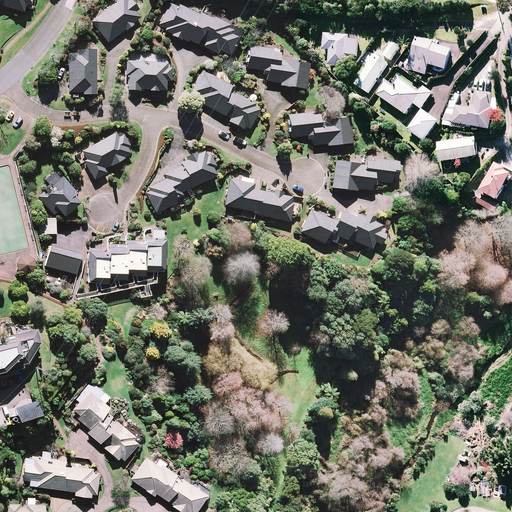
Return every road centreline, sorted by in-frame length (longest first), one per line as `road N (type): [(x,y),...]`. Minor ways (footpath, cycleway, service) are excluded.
road 1 (residential): [(155,118),(45,115),(5,78)]
road 2 (residential): [(304,179),(185,123),(155,118)]
